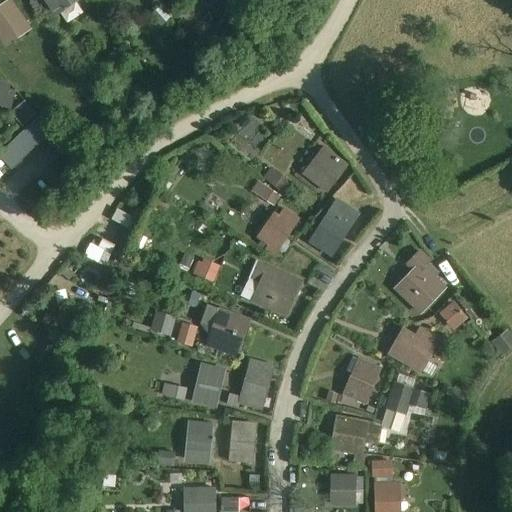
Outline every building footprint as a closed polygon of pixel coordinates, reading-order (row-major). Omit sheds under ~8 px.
[(44,0),(55,16),(78,0),(44,0)] [(13,8),(0,16),(0,36),(6,44),(27,29),(13,8)] [(0,104),(5,109),(18,93),(3,80),(0,84),(0,104)] [(20,125),(36,115),(26,98),(10,108),(20,125)] [(53,128),(41,115),(0,152),(0,153),(12,166),(53,128)] [(256,153),(274,135),(254,116),(236,133),(256,153)] [(328,152),(308,177),(328,192),(347,166),(328,152)] [(269,165),(251,189),(274,205),(292,181),(269,165)] [(130,226),(133,216),(115,209),(111,218),(130,226)] [(276,256),(300,220),(284,210),(278,218),(274,215),(266,226),(271,229),(263,240),(270,244),(267,249),(276,256)] [(351,225),(331,212),(311,242),(331,256),(351,225)] [(90,242),(84,255),(104,264),(110,251),(90,242)] [(420,312),(444,289),(424,269),(430,263),(420,253),(409,265),(418,274),(400,293),(420,312)] [(200,255),(191,272),(213,282),(221,266),(200,255)] [(266,281),(271,270),(259,264),(254,276),(266,281)] [(302,283),(271,270),(266,281),(256,303),(287,317),(302,283)] [(150,330),(172,335),(176,314),(154,310),(150,330)] [(249,321),(226,313),(215,344),(238,352),(249,321)] [(181,321),(175,341),(191,346),(197,326),(181,321)] [(422,372),(439,342),(421,331),(417,338),(413,336),(400,360),(422,372)] [(250,362),(239,402),(256,407),(267,367),(250,362)] [(382,371),(364,363),(349,396),(366,404),(382,371)] [(224,372),(207,368),(199,403),(217,406),(224,372)] [(184,401),(188,387),(163,380),(159,393),(184,401)] [(429,395),(396,383),(388,405),(406,411),(409,401),(425,406),(429,395)] [(406,411),(388,405),(382,423),(400,429),(406,411)] [(368,424),(344,419),(339,451),(356,454),(362,455),(368,424)] [(213,426),(195,424),(191,460),(209,462),(213,426)] [(251,425),(233,424),(229,460),(248,462),(251,425)] [(365,456),(362,455),(356,454),(353,466),(363,468),(365,456)] [(355,478),(337,478),(337,504),(355,504),(355,478)] [(394,511),(393,485),(375,485),(375,511),(394,511)] [(215,511),(216,490),(190,490),(189,511),(215,511)]
